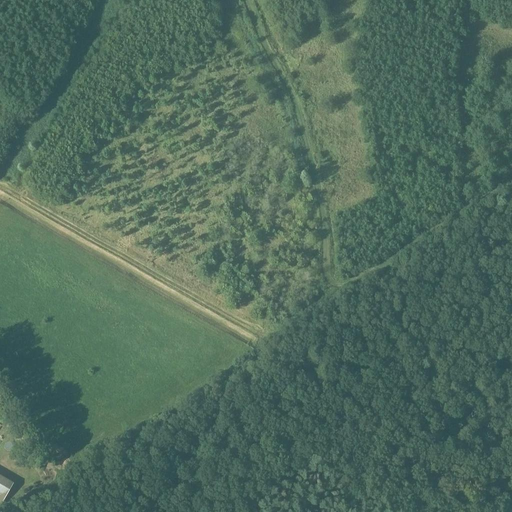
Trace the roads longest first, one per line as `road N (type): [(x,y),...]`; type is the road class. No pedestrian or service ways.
road 1 (track): [(0,186),(263,335),(384,267)]
road 2 (track): [(172,483),(222,423),(308,373),(373,368),(389,357),(402,331),(384,267)]
road 3 (track): [(341,290),(328,278),(302,126),(247,0)]
road 4 (track): [(384,267),(511,183)]
